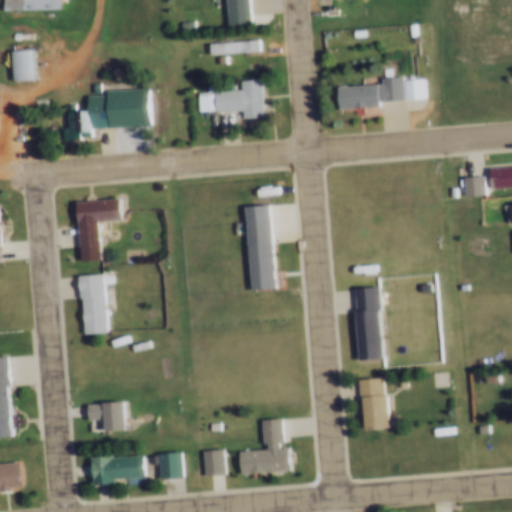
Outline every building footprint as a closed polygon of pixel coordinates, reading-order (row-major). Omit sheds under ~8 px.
[(0,0),(56,0),(56,11),(0,12),(0,0)] [(244,0),(247,27),(224,28),(222,0),(244,0)] [(403,24),(410,23),(411,36),(404,37),(403,24)] [(348,31),(358,30),(359,37),(348,38),(348,31)] [(254,41),(255,53),(207,57),(206,45),(254,41)] [(8,53),(30,51),(32,82),(10,84),(8,53)] [(375,78),(397,76),(398,80),(419,79),(421,99),(377,102),(377,107),(334,110),(333,87),(375,84),(375,78)] [(239,111),(214,113),(212,94),(237,92),(236,82),(256,81),(259,120),(239,121),(239,111)] [(214,113),(212,94),(193,95),(194,114),(214,113)] [(108,107),(110,128),(88,129),(89,141),(60,143),(59,129),(64,128),(63,111),(108,107)] [(485,167),(511,164),(511,186),(487,189),(485,167)] [(479,177),(480,197),(461,199),(459,178),(479,177)] [(76,261),(72,202),(116,199),(118,220),(93,222),(96,260),(76,261)] [(240,208),(265,206),(271,290),(246,292),(240,208)] [(106,275),(107,283),(99,284),(103,333),(79,335),(75,277),(106,275)] [(416,284),(426,283),(427,292),(416,293),(416,284)] [(379,361),(357,362),(351,289),(374,287),(379,361)] [(0,356),(3,356),(9,438),(0,438),(0,356)] [(477,375),(490,374),(491,382),(478,383),(477,375)] [(392,390),(391,378),(401,377),(402,389),(392,390)] [(354,381),(379,379),(383,429),(361,430),(359,398),(355,398),(354,381)] [(123,434),(103,435),(102,420),(85,421),(84,406),(121,403),(123,434)] [(286,449),(288,470),(238,473),(236,453),(265,451),(264,442),(259,443),(258,421),(277,420),(279,441),(276,441),(277,450),(286,449)] [(214,423),(215,431),(205,431),(205,423),(214,423)] [(483,424),(484,433),(474,434),(473,425),(483,424)] [(219,451),(221,476),(201,477),(199,452),(219,451)] [(177,452),(179,479),(157,481),(156,465),(147,466),(146,454),(177,452)] [(140,457),(142,482),(90,486),(88,460),(140,457)] [(0,463),(15,463),(17,487),(4,488),(4,492),(0,492),(0,463)]
